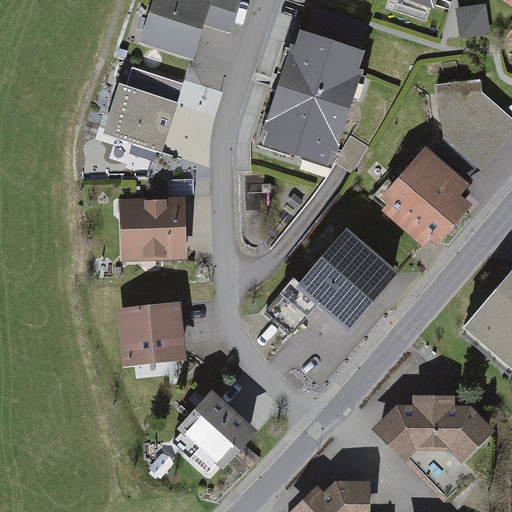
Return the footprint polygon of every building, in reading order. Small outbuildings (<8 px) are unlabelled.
[(202,0),(200,8),(174,0),(157,0),(142,53),(197,69),(208,33),(232,40),(243,3),(234,0),(202,0)] [(344,0),(430,27),(438,0),(344,0)] [(511,0),(496,0),(511,9),(511,0)] [(491,42),(487,14),(458,18),(462,47),(491,42)] [(363,67),(298,49),(294,63),(286,61),(262,148),(269,150),(264,167),(325,185),(330,166),(339,168),(361,88),(357,86),(363,67)] [(511,144),(511,129),(482,104),(482,90),(437,95),(444,147),(483,180),(511,144)] [(179,113),(118,94),(103,144),(164,162),(179,113)] [(467,199),(426,161),(380,212),(388,220),(382,226),(428,267),(434,260),(439,265),(476,224),(459,208),(467,199)] [(187,270),(185,208),(118,209),(120,271),(187,270)] [(400,297),(348,247),(295,301),(348,351),(400,297)] [(511,285),(460,347),(511,390),(511,285)] [(186,373),(181,318),(117,323),(122,378),(186,373)] [(222,485),(257,447),(212,406),(177,444),(222,485)] [(496,444),(470,420),(456,421),(456,409),(413,411),(414,419),(397,420),(371,444),(403,477),(421,461),(450,464),(465,478),(496,444)] [(368,511),(368,492),(338,492),(324,505),(317,498),(302,511),(368,511)]
